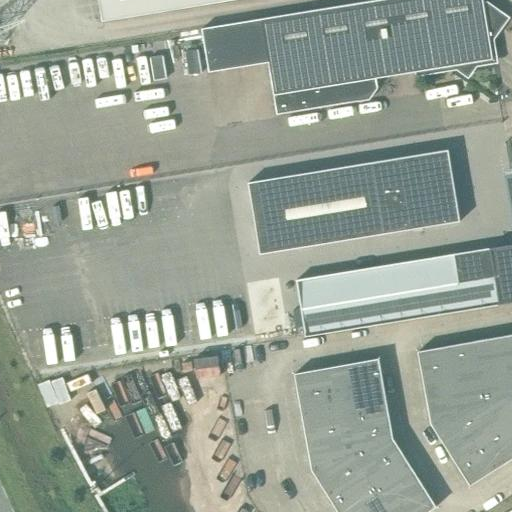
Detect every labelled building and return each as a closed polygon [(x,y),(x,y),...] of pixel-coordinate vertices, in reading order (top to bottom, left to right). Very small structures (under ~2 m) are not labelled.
[(98,0),(102,20),(227,0),(98,0)] [(202,29),(209,71),(268,62),(276,115),(368,100),(377,88),(375,78),(473,63),(492,59),(489,40),(505,18),(483,3),(482,0),(378,0),(321,9),(202,29)] [(459,221),(447,150),(248,183),(259,254),(459,221)] [(511,244),(489,248),(494,276),(499,304),(511,302),(511,176),(511,183),(511,244)] [(489,248),(453,254),(458,282),(463,310),(499,304),(494,276),(489,248)] [(453,254),(393,264),(402,320),(443,314),(463,310),(458,282),(453,254)] [(393,264),(296,281),(301,309),(305,336),(402,320),(393,264)] [(511,334),(501,337),(511,392),(511,391),(511,334)] [(511,392),(501,337),(473,342),(481,386),(484,403),(511,392)] [(473,342),(446,347),(454,391),(481,386),(473,342)] [(446,347),(417,352),(425,396),(454,391),(446,347)] [(350,364),(359,416),(387,411),(378,359),(350,364)] [(345,418),(359,416),(350,364),(322,369),(330,410),(343,407),(345,418)] [(302,415),(330,410),(322,369),(294,374),(302,415)] [(454,391),(425,396),(430,423),(430,424),(484,403),(481,386),(454,391)] [(511,394),(511,392),(484,403),(493,417),(511,446),(511,394)] [(445,447),(470,432),(493,417),(484,403),(430,424),(445,447)] [(348,435),(345,418),(343,407),(330,410),(302,415),(306,442),(348,435)] [(345,418),(348,435),(352,454),(392,439),(387,411),(359,416),(345,418)] [(470,432),(494,470),(511,458),(511,446),(493,417),(470,432)] [(494,470),(470,432),(445,447),(470,485),(494,470)] [(348,435),(306,442),(311,470),(352,454),(348,435)] [(371,485),(383,477),(407,462),(392,439),(352,454),(362,471),(371,485)] [(362,471),(352,454),(311,470),(326,494),(362,471)] [(407,462),(383,477),(405,511),(427,511),(436,507),(407,462)] [(338,511),(349,511),(366,502),(377,494),(371,485),(362,471),(326,494),(338,511)] [(405,511),(383,477),(371,485),(377,494),(366,502),(371,511),(405,511)] [(371,511),(366,502),(349,511),(371,511)]
